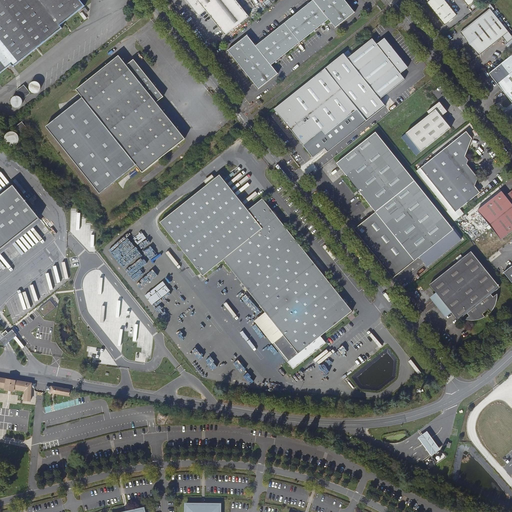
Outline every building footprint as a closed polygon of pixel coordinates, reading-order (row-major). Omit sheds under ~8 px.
[(0,0),(0,73),(11,64),(13,67),(20,61),(62,28),(60,26),(85,6),(79,0),(0,0)] [(186,0),(196,13),(201,9),(203,12),(205,10),(225,35),(249,16),(235,0),(186,0)] [(312,0),(255,46),(247,35),(228,50),(258,89),(278,73),(271,65),(300,42),(329,19),(335,28),(354,12),(344,0),(312,0)] [(427,0),(427,1),(428,2),(427,3),(445,25),(457,16),(444,0),(427,0)] [(507,43),(511,39),(511,36),(490,9),(460,32),(479,55),(502,37),(507,43)] [(327,152),(386,106),(380,99),(405,79),(400,73),(408,67),(385,38),(377,44),(373,38),(348,58),(344,54),(274,109),(313,157),(324,148),(327,152)] [(111,133),(143,172),(173,148),(185,138),(156,102),(163,96),(133,59),(126,65),(118,55),(92,77),(76,89),(111,133)] [(511,102),(511,55),(489,73),(511,102)] [(476,76),(491,63),(487,58),(472,70),(476,76)] [(451,128),(449,126),(442,116),(447,111),(440,102),(428,112),(430,115),(406,133),(403,136),(406,140),(410,137),(417,147),(412,151),(416,155),(421,152),(451,128)] [(444,115),(442,116),(449,126),(452,124),(444,115)] [(17,137),(27,129),(21,122),(14,128),(17,132),(16,133),(13,131),(12,131),(10,130),(8,130),(6,131),(4,132),(3,133),(2,135),(1,136),(1,137),(1,139),(1,141),(2,143),(4,145),(6,146),(7,146),(9,147),(10,146),(12,146),(13,146),(15,144),(16,143),(17,142),(17,140),(17,138),(17,137)] [(472,138),(467,131),(421,168),(456,212),(480,192),(475,186),(478,177),(467,164),(469,160),(465,156),(472,138)] [(358,234),(379,217),(419,186),(415,181),(376,132),(337,163),(371,206),(376,212),(354,229),(358,234)] [(283,335),(278,339),(293,358),(287,362),(293,369),(326,343),(321,336),(346,316),(347,317),(352,313),(351,312),(352,311),(332,286),(289,232),(274,213),(273,211),(263,199),(248,210),(220,175),(215,178),(207,185),(160,222),(190,260),(203,276),(223,260),(232,271),(236,276),(264,311),(265,312),(283,335)] [(204,181),(207,185),(215,178),(212,175),(204,181)] [(0,249),(40,218),(13,185),(0,195),(0,249)] [(419,186),(379,217),(358,234),(393,278),(420,257),(427,266),(461,239),(454,230),(419,186)] [(511,190),(505,196),(502,191),(477,211),(501,240),(511,230),(511,190)] [(468,317),(470,320),(472,320),(475,320),(477,320),(479,320),(481,319),(484,317),(485,317),(483,314),(488,310),(491,313),(492,310),(494,308),(495,306),(496,303),(497,301),(497,299),(497,296),(497,294),(493,297),(491,294),(500,287),(471,251),(430,284),(458,320),(467,313),(469,316),(468,317)] [(151,266),(133,279),(140,289),(158,276),(151,266)] [(184,285),(176,293),(185,301),(193,293),(184,285)] [(250,301),(245,293),(240,297),(245,305),(250,301)] [(197,318),(206,309),(197,300),(188,308),(197,318)] [(187,325),(193,320),(185,310),(179,315),(187,325)] [(265,312),(254,321),(287,362),(293,358),(278,339),(283,335),(265,312)] [(163,325),(169,332),(173,329),(167,322),(163,325)] [(185,347),(203,332),(195,323),(177,337),(185,347)] [(218,345),(229,338),(222,328),(212,336),(218,345)] [(10,332),(8,333),(11,336),(6,339),(4,336),(2,338),(0,339),(0,340),(4,345),(7,343),(15,337),(17,336),(12,330),(10,332)] [(6,331),(2,334),(4,336),(6,339),(11,336),(8,333),(6,331)] [(209,338),(204,341),(210,350),(215,347),(209,338)] [(232,339),(221,346),(229,359),(240,353),(232,339)] [(209,374),(226,361),(218,351),(202,364),(209,374)] [(245,356),(234,364),(248,383),(259,375),(245,356)] [(229,382),(237,375),(231,367),(222,373),(229,382)] [(1,378),(0,377),(0,386),(5,388),(5,390),(14,391),(14,389),(25,391),(24,400),(31,401),(31,388),(35,388),(36,384),(31,383),(21,381),(10,380),(1,378)] [(427,431),(418,438),(431,456),(440,449),(427,431)] [(208,496),(190,496),(189,511),(224,511),(225,496),(208,496)] [(149,511),(147,500),(130,504),(113,507),(114,511),(149,511)]
